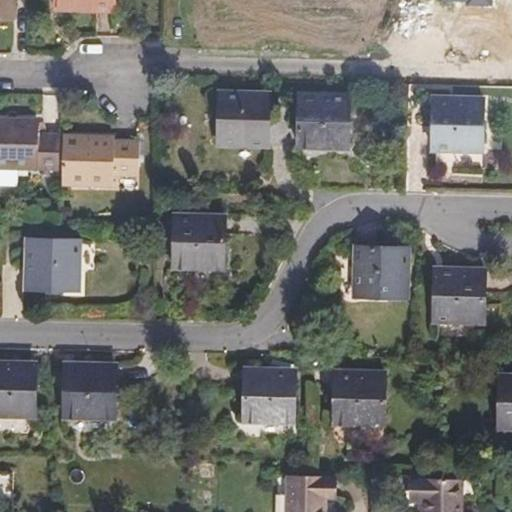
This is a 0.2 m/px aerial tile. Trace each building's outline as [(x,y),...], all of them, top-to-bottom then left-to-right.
[(0,0),(0,21),(8,22),(8,0),(0,0)] [(108,13),(107,0),(49,0),(49,12),(94,13),(108,13)] [(260,147),(260,95),(213,94),(212,146),(260,147)] [(343,149),(344,97),(292,95),(291,148),(343,149)] [(477,155),(478,104),(426,103),(425,154),(477,155)] [(0,171),(57,173),(58,137),(44,137),(30,137),(30,126),(5,126),(5,120),(0,120),(0,171)] [(96,138),(58,137),(57,173),(57,187),(103,187),(104,175),(128,176),(129,139),(96,138)] [(219,229),(166,228),(165,276),(219,277),(219,229)] [(75,294),(75,243),(21,242),(20,293),(75,294)] [(402,300),(402,250),(352,250),(351,300),(402,300)] [(480,326),(480,271),(428,270),(428,326),(480,326)] [(0,418),(30,418),(31,366),(0,365),(0,418)] [(108,419),(109,367),(58,366),(58,419),(108,419)] [(289,424),(289,372),(241,372),(241,423),(289,424)] [(378,427),(378,375),(328,374),(327,426),(378,427)] [(511,430),(511,377),(495,377),(494,430),(511,430)] [(326,496),(325,480),(285,481),(285,511),(315,511),(315,496),(326,496)] [(454,511),(456,482),(418,481),(417,511),(454,511)]
